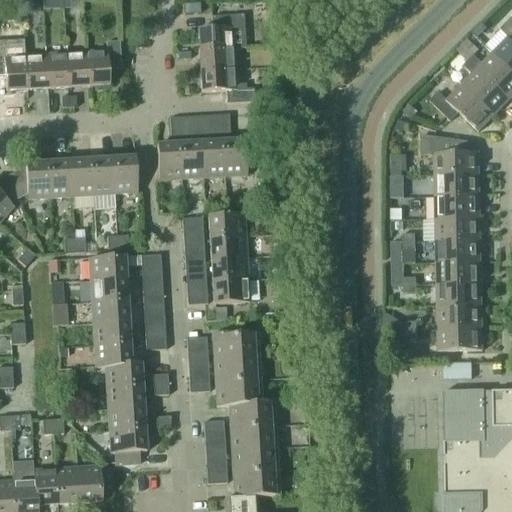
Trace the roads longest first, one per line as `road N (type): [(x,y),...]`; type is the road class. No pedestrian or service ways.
road 1 (tertiary): [(343,460),(346,127),(363,88),(454,0)]
road 2 (tertiary): [(394,0),(327,64),(302,126),(312,295),(343,460)]
road 3 (residential): [(179,511),(170,242),(149,227),(144,119)]
road 4 (residential): [(144,119),(0,131)]
